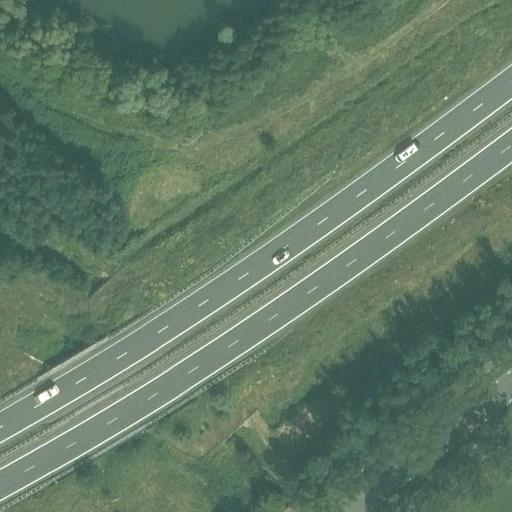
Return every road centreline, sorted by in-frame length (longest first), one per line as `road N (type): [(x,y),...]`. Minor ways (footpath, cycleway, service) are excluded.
road 1 (trunk): [(511,83),(190,313),(0,426)]
road 2 (trunk): [(0,485),(230,346),(511,146)]
road 3 (track): [(434,0),(339,75),(238,128),(194,141),(67,121),(0,65)]
road 4 (tertiary): [(348,511),(511,383)]
